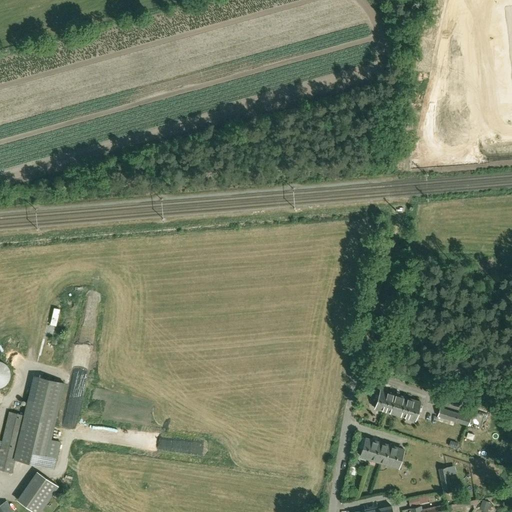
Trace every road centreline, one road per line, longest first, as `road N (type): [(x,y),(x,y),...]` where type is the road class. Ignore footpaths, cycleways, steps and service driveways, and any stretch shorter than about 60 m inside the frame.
road 1 (track): [(404,207),(358,369)]
road 2 (residential): [(333,508),(358,369)]
